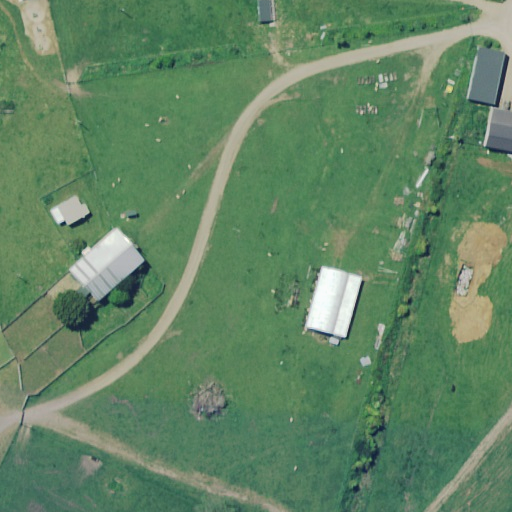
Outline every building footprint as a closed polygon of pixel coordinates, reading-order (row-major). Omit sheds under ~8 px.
[(267,32),(278,31),(274,0),(257,0),(259,22),(266,21),(267,32)] [(503,51),(478,45),(467,99),(492,104),(503,51)] [(511,111),(492,108),(484,147),(511,152),(511,111)] [(68,225),(92,211),(87,203),(83,205),(78,196),(50,211),(57,224),(65,220),(68,225)] [(115,229),(94,249),(90,244),(81,252),(85,257),(70,270),(98,301),(143,260),(115,229)] [(361,278),(326,268),(309,327),(345,337),(361,278)]
